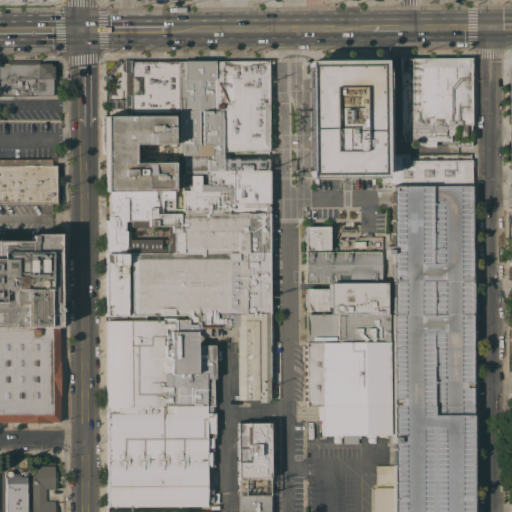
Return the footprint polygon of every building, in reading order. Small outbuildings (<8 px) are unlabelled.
[(384,58),(385,177),(308,177),(306,59),(384,58)] [(457,146),(457,140),(434,140),(434,145),(415,146),(415,141),(403,141),(403,136),(402,136),(401,71),(398,71),(398,58),(473,58),(474,146),(472,146),(457,146)] [(179,112),(130,113),(130,108),(125,108),(124,60),(130,60),(130,61),(179,61),(179,112)] [(268,60),(268,150),(222,151),(222,101),(215,101),(215,61),(268,60)] [(215,101),(222,101),(222,151),(222,158),(222,171),(207,171),(207,155),(184,155),(182,155),(182,152),(179,152),(179,112),(179,61),(215,61),(215,101)] [(52,96),(0,96),(0,63),(51,63),(51,66),(54,66),(54,77),(55,77),(55,88),(52,88),(52,96)] [(108,78),(108,100),(122,101),(123,78),(108,78)] [(106,153),(101,153),(101,116),(172,116),(173,143),(134,144),(134,162),(173,162),(173,191),(107,192),(106,153)] [(389,185),(389,154),(408,154),(408,159),(471,159),(471,184),(391,185),(389,185)] [(269,211),(247,210),(183,210),(183,208),(182,191),(182,172),(184,172),(184,155),(207,155),(207,171),(222,171),(268,170),(268,184),(271,184),(272,193),(268,196),(268,203),(269,204),(270,206),(270,207),(270,208),(270,209),(269,210),(269,211)] [(0,158),(51,158),(51,165),(56,165),(56,203),(0,203),(0,158)] [(222,158),(268,158),(268,170),(222,171),(222,158)] [(373,511),(373,488),(392,488),(392,483),(374,483),(374,465),(392,465),(392,457),(392,313),(392,282),(391,258),(386,258),(386,246),(391,246),(391,198),(391,185),(471,184),(471,281),(471,312),(471,511),(373,511)] [(126,255),(126,252),(128,252),(128,238),(128,230),(124,230),(124,220),(129,220),(129,222),(131,222),(131,227),(148,227),(148,226),(148,207),(154,207),(154,210),(183,210),(183,208),(175,208),(175,198),(173,198),(173,191),(107,192),(106,255),(126,255)] [(148,207),(148,226),(167,226),(167,239),(167,252),(183,252),(183,210),(154,210),(154,207),(148,207)] [(247,210),(183,210),(183,252),(247,252),(247,210)] [(269,315),(247,315),(247,252),(247,210),(269,211),(269,315)] [(328,227),(328,249),(305,250),(305,245),(304,245),(303,244),(303,243),(304,242),(305,242),(305,241),(304,240),(303,239),(303,238),(303,236),(304,235),(305,234),(305,233),(304,233),(303,232),(304,231),(305,230),(305,227),(328,227)] [(59,327),(59,422),(0,422),(0,240),(31,240),(31,235),(35,235),(35,234),(59,234),(59,288),(60,288),(60,296),(63,296),(63,327),(60,327),(59,327)] [(130,252),(128,252),(128,238),(161,238),(161,239),(167,239),(167,252),(130,252)] [(381,282),(327,282),(327,288),(305,288),(302,288),(302,277),(305,276),(305,269),(302,269),(302,263),(306,263),(306,251),(380,251),(381,282)] [(130,315),(130,252),(167,252),(183,252),(247,252),(247,315),(237,315),(237,326),(229,326),(229,327),(227,327),(227,326),(220,326),(187,326),(187,319),(187,315),(144,315),(130,315)] [(107,315),(126,315),(126,255),(106,255),(107,315)] [(381,282),(385,282),(386,313),(330,313),(330,307),(327,307),(327,288),(327,282),(381,282)] [(327,307),(327,310),(306,310),(305,309),(304,309),(304,308),(304,307),(305,306),(305,305),(304,304),(304,303),(305,302),(305,301),(304,301),(304,300),(304,299),(305,298),(305,296),(304,296),(304,295),(304,294),(305,294),(305,292),(304,291),(304,290),(305,289),(305,288),(327,288),(327,307)] [(388,341),(319,342),(306,342),(305,313),(330,313),(386,313),(388,313),(388,341)] [(107,407),(107,315),(126,315),(130,315),(144,315),(144,320),(162,320),(163,405),(163,407),(107,407)] [(237,326),(237,315),(247,315),(269,315),(272,315),(272,320),(269,320),(269,323),(271,323),(272,328),(269,328),(270,338),(272,338),(272,343),(269,343),(269,345),(272,345),(272,351),(269,351),(269,353),(272,353),(272,359),(269,359),(269,361),(272,361),(272,367),(270,367),(270,369),(272,369),(272,375),(269,375),(269,377),(273,377),(273,381),(269,381),(270,399),(237,400),(237,326)] [(212,405),(163,405),(162,320),(162,318),(174,318),(174,319),(187,319),(187,326),(220,326),(220,336),(199,336),(200,338),(196,341),(196,345),(214,345),(214,378),(214,405),(212,405)] [(388,341),(389,434),(357,435),(357,443),(343,443),(343,435),(321,435),(320,420),(316,420),(316,407),(320,407),(319,342),(388,341)] [(316,407),(305,407),(305,400),(304,400),(304,397),(306,397),(306,394),(304,394),(304,391),(306,391),(306,388),(304,388),(304,384),(305,384),(305,381),(304,381),(304,377),(305,377),(305,375),(304,375),(304,371),(305,371),(305,367),(304,367),(304,363),(305,363),(305,361),(304,361),(304,357),(305,357),(305,354),(304,354),(303,350),(305,350),(305,348),(303,348),(303,344),(306,344),(306,342),(319,342),(320,407),(316,407)] [(212,405),(212,412),(214,412),(214,438),(212,438),(212,449),(214,449),(214,466),(212,466),(212,469),(206,469),(206,478),(213,478),(213,502),(206,502),(206,505),(108,506),(107,407),(163,407),(163,405),(212,405)] [(238,477),(237,423),(268,423),(268,476),(238,477)] [(31,511),(31,498),(31,486),(31,466),(54,465),(54,472),(55,472),(56,483),(54,483),(54,488),(45,488),(45,501),(54,501),(54,506),(56,506),(56,511),(31,511)] [(5,511),(5,470),(26,470),(26,488),(26,511),(5,511)] [(268,495),(235,495),(235,486),(238,486),(238,477),(268,476),(268,495)] [(268,511),(235,511),(235,495),(268,495),(268,511)]
